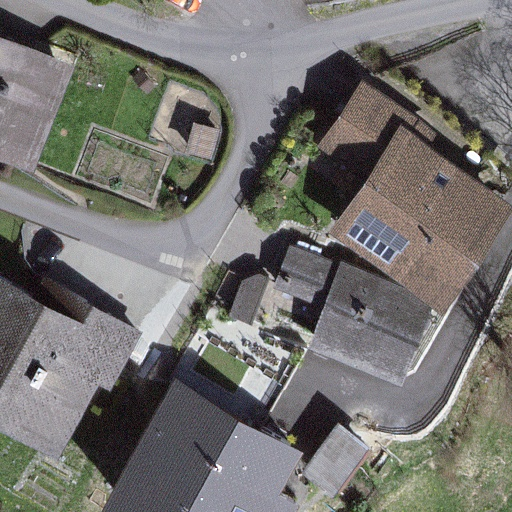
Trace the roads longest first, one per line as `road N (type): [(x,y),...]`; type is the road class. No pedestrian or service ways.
road 1 (tertiary): [(35,0),(78,25),(220,64),(283,54)]
road 2 (tertiary): [(283,54),(503,0)]
